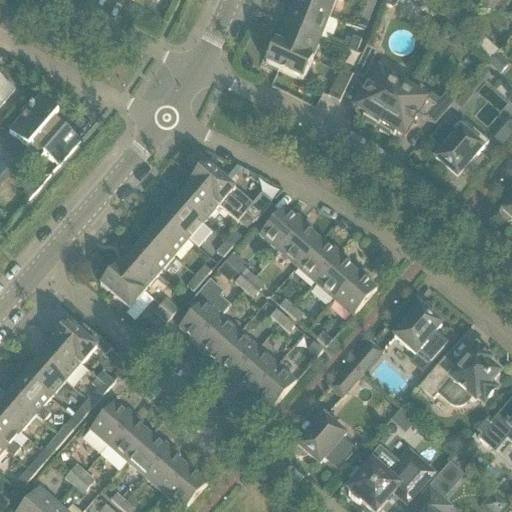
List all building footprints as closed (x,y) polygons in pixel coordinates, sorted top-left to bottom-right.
[(336,0),(295,0),(294,6),(293,6),(293,7),(329,20),(336,0)] [(373,11),(377,0),(368,0),(365,8),(373,11)] [(383,0),(382,6),(393,10),(400,0),(383,0)] [(321,41),(329,20),(293,7),(291,6),(293,7),(286,26),(285,27),(321,41)] [(368,24),(373,11),(365,8),(360,21),(368,24)] [(453,20),(446,28),(452,33),(459,26),(453,20)] [(321,41),(285,27),(283,26),(286,27),(278,46),(275,45),(275,46),(312,62),(321,41)] [(356,55),(361,42),(353,39),(348,52),(356,55)] [(484,42),(475,53),(489,65),(496,56),(498,54),(484,42)] [(302,84),(310,66),(312,62),(275,46),(265,67),(302,84)] [(403,88),(370,68),(377,53),(366,48),(362,57),(355,72),(353,76),(364,81),(372,85),(356,110),(365,116),(363,118),(362,119),(366,121),(364,124),(374,130),(376,127),(378,128),(403,88)] [(489,65),(487,66),(499,76),(507,67),(496,57),(489,65)] [(351,80),(353,76),(355,72),(343,66),(339,74),(351,80)] [(339,104),(348,86),(351,80),(339,74),(328,99),(339,104)] [(0,108),(5,103),(13,93),(8,89),(0,81),(0,108)] [(426,102),(403,88),(378,128),(380,130),(378,132),(388,138),(389,135),(393,138),(394,137),(393,136),(395,134),(404,139),(419,114),(425,118),(425,119),(434,127),(454,104),(445,96),(439,103),(430,96),(426,102)] [(26,116),(9,135),(28,151),(22,157),(34,168),(40,162),(44,157),(58,170),(80,145),(54,122),(58,117),(39,101),(26,116)] [(444,125),(430,142),(443,153),(435,162),(447,173),(446,177),(447,181),(450,184),(454,184),(458,182),(462,176),(461,175),(488,145),(473,131),(467,138),(461,132),(460,133),(457,137),(444,125)] [(237,225),(238,224),(246,215),(254,223),(255,224),(271,206),(261,197),(250,210),(232,194),(235,191),(205,166),(190,184),(219,209),(237,225)] [(26,204),(49,178),(21,185),(26,204)] [(219,209),(190,184),(192,187),(178,203),(203,226),(218,209),(219,210),(219,209)] [(511,223),(511,202),(506,209),(505,208),(500,213),(499,217),(500,221),(503,224),(507,224),(511,222),(511,223)] [(188,243),(203,226),(178,203),(163,220),(188,243)] [(294,220),(291,218),(283,210),(259,238),(278,255),(304,224),(296,217),(294,220)] [(247,231),(254,223),(246,215),(238,224),(247,231)] [(173,260),(188,243),(163,220),(148,238),(173,260)] [(312,236),(309,234),(312,231),(304,224),(278,255),(296,271),(320,243),(312,236)] [(232,250),(241,240),(234,234),(225,245),(232,250)] [(159,277),(173,260),(148,238),(133,255),(159,277)] [(331,253),(328,250),(320,243),(296,271),(315,287),(341,256),(333,250),(331,253)] [(223,261),(232,250),(225,245),(216,255),(223,261)] [(159,277),(133,255),(118,271),(116,269),(115,270),(144,295),(145,295),(144,294),(159,277)] [(349,268),(346,266),(349,263),(341,256),(315,287),(334,303),(360,273),(359,272),(357,275),(349,268)] [(202,285),(211,274),(204,269),(195,279),(202,285)] [(129,313),(142,298),(144,295),(115,270),(100,287),(129,313)] [(249,287),(255,280),(246,272),(240,279),(249,287)] [(367,284),(365,282),(367,279),(360,273),(334,303),(352,319),(376,292),(368,284),(367,284)] [(193,295),(202,285),(195,279),(186,289),(193,295)] [(244,293),(249,287),(240,279),(235,285),(244,293)] [(259,295),(264,288),(255,280),(249,287),(259,295)] [(195,350),(221,319),(230,310),(217,299),(221,295),(218,292),(210,284),(211,283),(210,282),(188,307),(194,312),(178,330),(189,340),(187,343),(192,347),(195,350)] [(253,301),(259,295),(249,287),(244,293),(253,301)] [(172,319),(178,313),(165,302),(159,308),(172,319)] [(288,317),(294,311),(285,303),(279,309),(288,317)] [(415,315),(393,339),(415,358),(419,353),(431,364),(447,346),(435,335),(437,332),(441,328),(428,317),(430,313),(429,309),(426,306),(422,306),(418,308),(413,313),(415,315)] [(166,326),(172,319),(159,308),(154,314),(166,326)] [(297,325),(303,319),(294,311),(288,317),(297,325)] [(279,328),(285,321),(276,313),(270,320),(279,328)] [(216,363),(240,336),(221,319),(195,350),(203,356),(205,353),(216,363)] [(288,336),(294,329),(285,321),(279,328),(288,336)] [(78,334),(67,324),(52,343),(54,345),(55,345),(80,367),(81,368),(83,365),(97,350),(106,358),(111,351),(83,327),(78,334)] [(326,350),(331,343),(322,335),(316,342),(326,350)] [(232,382),(258,352),(240,336),(216,363),(227,372),(224,375),(232,382)] [(54,345),(40,362),(65,384),(80,367),(55,345),(54,345)] [(317,360),(322,354),(313,345),(307,352),(317,360)] [(361,378),(381,355),(369,346),(350,368),(361,378)] [(499,376),(487,366),(490,363),(488,361),(490,359),(475,346),(462,362),(464,364),(457,372),(444,360),(436,369),(419,390),(433,402),(438,396),(449,405),(451,406),(452,407),(454,408),(456,408),(458,408),(460,408),(462,407),(463,407),(465,405),(466,404),(470,399),(475,404),(477,401),(479,403),(481,402),(483,404),(485,403),(487,402),(488,401),(489,400),(491,399),(492,397),(492,396),(493,394),(493,392),(491,390),(492,388),(490,386),(499,376)] [(251,398),(277,368),(258,352),(232,382),(240,388),(242,386),(252,395),(250,397),(251,398)] [(50,401),(65,384),(40,362),(25,379),(50,401)] [(272,412),(296,384),(277,368),(251,398),(258,405),(261,402),(272,412)] [(342,400),(361,378),(350,368),(330,390),(342,400)] [(109,392),(115,385),(102,374),(96,381),(109,392)] [(43,425),(50,417),(43,410),(50,401),(25,379),(10,396),(35,419),(43,425)] [(94,409),(103,399),(109,392),(96,381),(92,385),(98,391),(87,403),(94,409)] [(0,417),(20,436),(35,419),(10,396),(0,407),(0,417)] [(485,423),(476,434),(480,437),(477,441),(494,456),(506,441),(511,445),(511,400),(506,408),(489,427),(485,423)] [(85,420),(94,409),(87,403),(78,414),(85,420)] [(124,415),(113,405),(89,433),(108,449),(135,419),(127,412),(124,415)] [(13,460),(20,452),(12,445),(20,436),(0,417),(0,448),(5,453),(13,460)] [(127,465),(151,438),(140,428),(142,426),(135,419),(108,449),(127,465)] [(353,453),(341,443),(345,438),(324,419),(302,444),(301,443),(296,448),(294,452),(295,456),(298,459),(303,459),(306,457),(319,468),(323,464),(335,474),(353,453)] [(64,444),(73,433),(66,427),(57,438),(64,444)] [(55,454),(64,444),(57,438),(48,448),(55,454)] [(162,447),(151,438),(127,465),(145,482),(172,451),(164,444),(162,447)] [(369,462),(371,463),(346,492),(350,495),(348,497),(351,501),(354,504),(359,507),(361,505),(369,511),(379,511),(393,495),(406,507),(433,477),(409,455),(399,467),(379,450),(369,462)] [(187,470),(177,460),(179,458),(172,451),(145,482),(164,498),(190,467),(187,470)] [(34,478),(43,468),(36,462),(27,472),(34,478)] [(449,465),(438,477),(452,489),(463,477),(449,465)] [(180,511),(184,511),(207,486),(196,477),(198,474),(190,467),(164,498),(180,511)] [(79,483),(85,476),(76,468),(70,475),(79,483)] [(25,488),(34,478),(27,472),(18,483),(25,488)] [(74,489),(79,483),(70,475),(64,481),(74,489)] [(89,491),(94,484),(85,476),(79,483),(89,491)] [(411,508),(408,511),(448,511),(451,510),(441,502),(452,489),(438,477),(433,483),(427,490),(419,499),(411,508)] [(83,497),(89,491),(79,483),(74,489),(83,497)] [(52,511),(57,507),(38,490),(19,511),(52,511)] [(0,508),(3,511),(4,511),(10,506),(0,497),(0,508)] [(120,511),(125,505),(116,497),(110,503),(120,511)] [(482,510),(484,511),(504,511),(507,509),(494,498),(482,510)]
